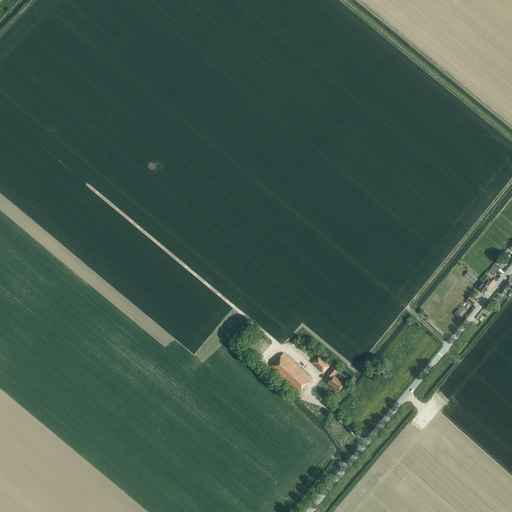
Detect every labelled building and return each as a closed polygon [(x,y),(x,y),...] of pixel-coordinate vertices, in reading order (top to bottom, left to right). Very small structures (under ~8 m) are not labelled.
[(493,275),(499,268),(494,264),(489,271),(493,275)] [(473,284),(477,279),(468,271),(464,276),(473,284)] [(490,288),(495,282),(487,276),(482,281),(490,288)] [(508,282),(507,281),(501,288),(502,288),(499,292),(503,295),(506,292),(506,291),(511,285),(511,277),(511,276),(509,279),(510,279),(508,282)] [(490,288),(483,282),(478,288),(484,294),(490,288)] [(473,305),(476,302),(470,296),(467,299),(473,305)] [(299,393),(312,378),(284,353),(271,367),(299,393)] [(326,363),(318,356),(312,362),(323,373),(331,365),(328,361),(326,363)] [(337,392),(344,384),(334,375),(337,372),(332,367),(327,373),(332,378),(327,383),(337,392)]
